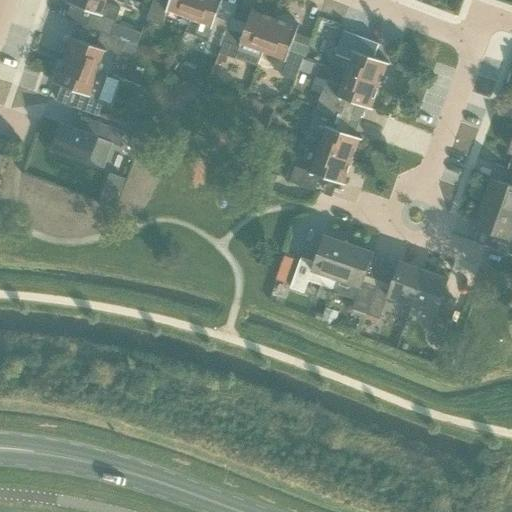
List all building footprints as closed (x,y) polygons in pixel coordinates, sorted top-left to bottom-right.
[(101,31),(100,31),(110,35),(110,34),(115,19),(102,14),(107,0),(65,0),(65,1),(91,11),(86,25),(101,31)] [(152,0),(146,19),(161,24),(166,11),(189,19),(195,0),(152,0)] [(221,0),(195,0),(189,19),(203,24),(199,35),(207,38),(206,41),(221,46),(219,52),(228,28),(230,22),(216,17),(221,0)] [(243,33),(228,28),(219,52),(234,57),(235,55),(257,64),(261,52),(262,52),(275,16),(252,7),(243,33)] [(298,24),(275,16),(262,52),(284,61),(279,74),(294,79),(303,55),(289,50),(298,24)] [(343,73),(380,86),(389,62),(374,57),(379,42),(344,29),(335,54),(348,59),(343,73)] [(61,59),(98,73),(106,50),(119,54),(121,49),(125,39),(110,34),(110,35),(100,31),(95,45),(70,36),(61,59)] [(125,39),(121,49),(134,54),(137,44),(125,39)] [(90,95),(98,73),(61,59),(53,82),(78,92),(73,106),(98,115),(103,100),(90,95)] [(322,90),(316,105),(341,114),(346,99),(372,109),(380,86),(343,73),(339,84),(326,79),(322,90)] [(341,114),(316,105),(311,120),(324,125),(316,148),(353,161),(362,138),(336,128),(341,114)] [(119,145),(124,131),(95,121),(90,134),(62,124),(53,148),(88,161),(97,137),(119,145)] [(345,184),(353,161),(316,148),(308,170),(294,165),(289,180),(314,189),(319,175),(345,184)] [(482,202),(511,212),(511,174),(509,184),(491,177),(482,202)] [(511,212),(482,202),(474,226),(491,233),(487,246),(511,254),(511,212)] [(311,269),(335,278),(348,243),(323,234),(313,263),(300,258),(290,287),(303,291),(311,269)] [(352,308),(365,313),(375,285),(362,280),(372,251),(348,243),(335,278),(359,286),(352,308)] [(375,285),(365,313),(379,318),(387,296),(411,304),(423,269),(399,260),(389,289),(375,285)] [(423,269),(411,304),(435,313),(428,333),(441,337),(455,300),(442,295),(448,278),(423,269)] [(338,311),(326,306),(321,320),(333,324),(338,311)]
